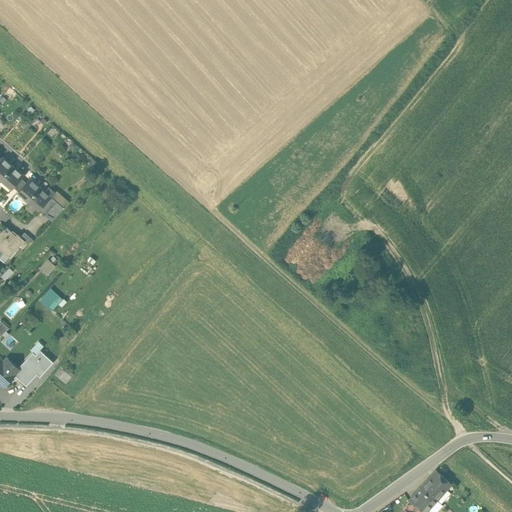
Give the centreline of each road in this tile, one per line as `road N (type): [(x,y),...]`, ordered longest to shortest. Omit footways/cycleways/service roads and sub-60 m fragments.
road 1 (tertiary): [(0,416),(100,423),(193,445),(334,511)]
road 2 (residential): [(361,511),(464,440),(511,440)]
